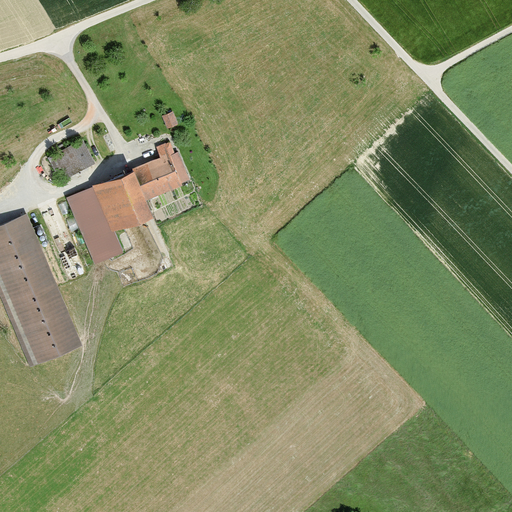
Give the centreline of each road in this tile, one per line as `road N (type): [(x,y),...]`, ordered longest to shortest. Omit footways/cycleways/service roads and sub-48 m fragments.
road 1 (track): [(352,0),(424,76),(511,28)]
road 2 (track): [(0,52),(149,0)]
road 3 (track): [(67,33),(134,164)]
road 4 (track): [(511,168),(424,76)]
